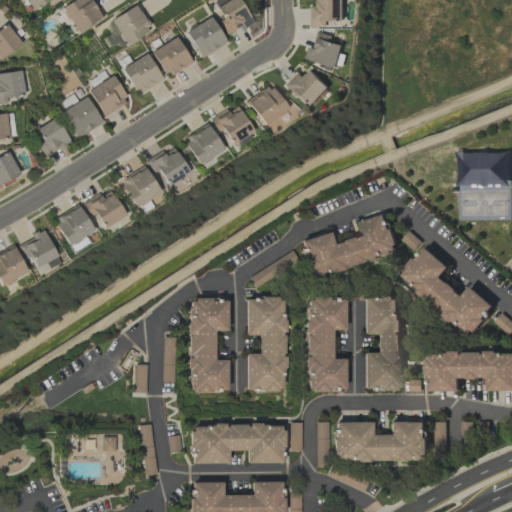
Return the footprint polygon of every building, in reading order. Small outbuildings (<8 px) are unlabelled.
[(25,0),(32,11),(47,2),(49,6),(58,0),(25,0)] [(103,16),(91,0),(72,0),(60,8),(76,33),(103,16)] [(241,25),(243,29),(253,23),(238,0),(227,0),(215,8),(221,18),(217,21),(226,35),(241,25)] [(310,6),(310,26),(326,26),(326,20),(343,19),(342,0),(316,0),(317,6),(310,6)] [(149,31),(136,5),(110,18),(124,44),(149,31)] [(225,43),(210,17),(184,31),(199,58),(225,43)] [(0,58),(20,44),(4,24),(0,27),(0,58)] [(331,35),(317,31),(313,48),(308,47),(305,59),(336,67),(342,44),(330,41),(331,35)] [(150,50),(163,77),(189,66),(177,38),(150,50)] [(136,95),(161,80),(145,53),(120,68),(136,95)] [(303,77),(298,71),(284,86),(295,98),(299,94),(311,105),(329,86),(311,69),(303,77)] [(0,73),(0,104),(6,103),(5,98),(23,95),(19,70),(0,73)] [(126,104),(113,76),(87,88),(100,116),(126,104)] [(263,126),(286,109),(267,84),(245,102),(263,126)] [(101,122),(84,96),(60,112),(76,138),(101,122)] [(250,133),(239,107),(226,112),(225,110),(209,117),(215,132),(222,129),(228,143),(250,133)] [(40,140),(35,144),(44,157),(59,148),(60,151),(71,144),(54,117),(34,130),(40,140)] [(181,138),(197,165),(222,150),(206,124),(181,138)] [(147,159),(160,187),(186,175),(173,147),(147,159)] [(0,183),(18,175),(7,152),(0,155),(0,183)] [(119,178),(131,207),(157,196),(145,167),(119,178)] [(89,217),(94,214),(102,228),(124,216),(109,189),(81,203),(89,217)] [(92,231),(77,205),(52,220),(67,246),(92,231)] [(297,241),(309,278),(397,251),(386,213),(354,222),(358,235),(331,243),(327,232),(297,241)] [(55,256),(42,230),(16,244),(24,260),(29,257),(34,267),(55,256)] [(0,285),(0,286),(26,274),(12,245),(0,251),(0,285)] [(494,306),(469,285),(461,294),(439,276),(448,266),(423,245),(398,276),(470,335),(494,306)] [(362,390),(400,389),(398,296),(360,297),(361,334),(374,334),(374,352),(361,352),(362,390)] [(244,391),(283,390),(281,297),(243,298),(244,335),(256,335),(257,353),(243,354),(244,391)] [(342,358),(329,358),(329,329),(342,329),(342,298),(304,298),(304,391),(342,391),(342,358)] [(225,360),(213,360),(213,331),(225,331),(225,299),(186,299),(186,392),(226,392),(225,360)] [(511,389),(511,351),(426,351),(426,390),(458,390),(458,378),(487,378),(487,389),(511,389)] [(332,422),(332,460),(425,461),(425,421),(388,421),(388,434),(370,434),(370,422),(332,422)] [(281,462),(280,423),(188,425),(189,464),(226,463),(226,450),(243,450),(244,463),(281,462)] [(99,451),(113,451),(112,436),(99,436),(99,451)] [(155,474),(151,445),(147,446),(146,441),(138,442),(144,476),(155,474)] [(325,477),(362,491),(366,479),(329,466),(325,477)] [(188,482),(188,511),(281,511),(281,481),(249,482),(249,494),(220,495),(220,482),(188,482)]
